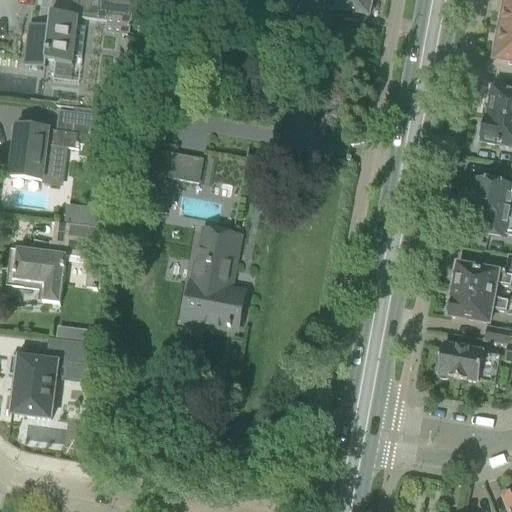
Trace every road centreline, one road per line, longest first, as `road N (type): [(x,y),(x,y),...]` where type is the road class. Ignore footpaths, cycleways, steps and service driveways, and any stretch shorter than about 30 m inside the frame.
road 1 (secondary): [(438,0),(361,410)]
road 2 (residential): [(197,511),(0,468)]
